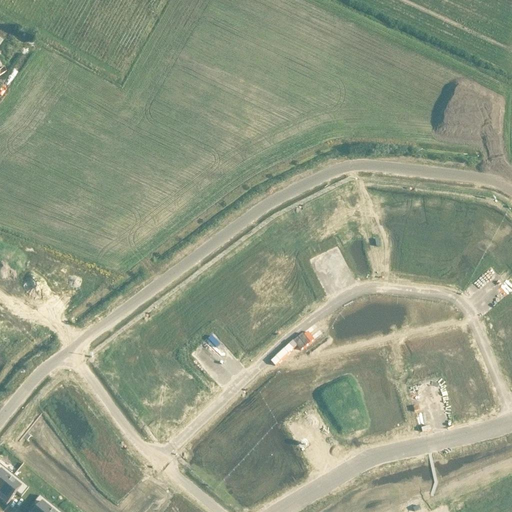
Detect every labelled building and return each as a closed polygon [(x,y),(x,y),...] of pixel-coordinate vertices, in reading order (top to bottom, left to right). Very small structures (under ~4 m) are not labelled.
[(370,191),(368,213),(381,215),(384,192),(370,191)] [(384,192),(381,215),(395,216),(397,194),(384,192)] [(397,194),(395,216),(408,218),(411,195),(397,194)] [(419,196),(416,219),(430,220),(432,198),(419,196)] [(432,198),(430,220),(443,222),(446,199),(432,198)] [(446,199),(443,222),(456,223),(459,201),(446,199)] [(459,201),(456,223),(470,225),(472,202),(459,201)] [(322,204),(311,209),(311,210),(312,209),(323,232),(322,232),(323,233),(333,227),(334,230),(341,226),(335,215),(329,218),(322,204)] [(311,210),(301,215),(308,228),(302,230),(307,242),(314,239),(313,237),(322,232),(323,232),(312,209),(311,210)] [(481,220),(474,230),(480,234),(482,230),(492,236),(505,217),(504,217),(494,211),(486,223),(481,220)] [(511,221),(505,217),(492,236),(502,243),(500,247),(506,250),(511,240),(511,239),(507,236),(511,228),(511,221)] [(276,229),(268,235),(282,254),(290,248),(291,250),(297,246),(289,236),(284,239),(276,229)] [(268,235),(259,241),(274,260),(282,254),(268,235)] [(259,241),(251,247),(266,267),(274,260),(259,241)] [(251,247),(243,254),(251,264),(246,268),(253,279),(259,274),(258,272),(266,267),(251,247)] [(401,256),(398,277),(406,278),(409,255),(400,254),(400,256),(401,256)] [(392,257),(390,276),(398,277),(401,256),(400,256),(392,255),(391,257),(392,257)] [(409,255),(406,278),(415,279),(417,256),(409,255)] [(383,256),(381,275),(390,276),(392,257),(383,256)] [(417,256),(415,279),(423,280),(426,257),(417,256)] [(433,257),(430,281),(439,282),(442,263),(443,258),(433,257)] [(459,263),(456,284),(465,285),(467,266),(468,259),(459,258),(459,263)] [(450,264),(448,283),(456,284),(459,263),(450,262),(449,264),(450,264)] [(442,263),(439,282),(448,283),(450,264),(442,263)] [(229,265),(221,272),(232,287),(240,281),(244,287),(250,283),(242,272),(237,276),(229,265)] [(213,277),(212,277),(224,293),(232,287),(221,272),(213,277)] [(212,277),(205,283),(217,298),(224,293),(212,277)] [(308,278),(301,284),(314,301),(321,296),(308,278)] [(205,283),(197,289),(209,304),(217,298),(205,283),(204,283),(205,283)] [(301,284),(294,289),(295,291),(296,291),(307,306),(314,301),(301,284)] [(197,289),(189,295),(197,306),(192,310),(199,320),(205,316),(201,310),(209,304),(197,289)] [(295,291),(289,296),(301,311),(307,306),(296,291),(295,291)] [(283,300),(282,301),(294,316),(301,311),(289,296),(283,300)] [(280,297),(272,302),(275,306),(276,306),(287,321),(294,316),(282,301),(283,300),(280,297)] [(275,306),(269,311),(280,326),(287,321),(276,306),(275,306)] [(171,310),(162,316),(174,333),(181,328),(186,335),(194,329),(191,325),(194,323),(184,308),(181,311),(175,315),(171,310)] [(500,326),(492,329),(496,340),(511,333),(511,310),(496,317),(500,326)] [(260,314),(254,321),(257,324),(270,338),(277,332),(260,314)] [(157,328),(151,333),(164,351),(172,345),(168,338),(174,333),(162,316),(153,323),(157,328)] [(251,329),(251,330),(264,344),(270,338),(257,324),(251,329)] [(248,326),(242,332),(258,349),(264,344),(251,330),(251,329),(248,326)] [(242,332),(235,338),(252,355),(258,349),(242,332)] [(461,332),(450,335),(455,358),(466,356),(461,332)] [(511,333),(496,340),(501,352),(511,347),(511,333)] [(122,341),(122,342),(135,359),(135,358),(144,352),(148,358),(154,353),(146,343),(141,347),(132,335),(123,342),(122,341)] [(441,336),(440,336),(446,359),(445,359),(445,361),(455,358),(450,335),(441,337),(441,336)] [(440,336),(431,338),(436,359),(435,359),(436,362),(445,359),(446,359),(440,336)] [(235,338),(229,344),(245,361),(252,355),(235,338)] [(422,340),(421,340),(426,359),(425,359),(426,361),(435,359),(436,359),(431,338),(422,340)] [(422,340),(411,342),(411,343),(412,342),(416,361),(417,361),(425,359),(426,359),(421,340),(422,340)] [(122,342),(112,349),(122,362),(117,365),(125,376),(130,372),(126,366),(135,359),(122,342)] [(411,343),(401,345),(406,368),(418,366),(417,361),(416,361),(412,342),(411,343)] [(511,347),(501,352),(506,365),(507,365),(506,364),(511,362),(511,347)] [(377,351),(381,369),(382,374),(393,371),(388,348),(377,351)] [(377,350),(367,352),(367,353),(368,353),(372,372),(381,369),(377,351),(377,350)] [(367,353),(358,355),(358,356),(359,356),(363,374),(372,372),(368,353),(367,353)] [(358,356),(349,358),(354,379),(364,377),(363,374),(359,356),(358,356)] [(349,358),(340,361),(345,382),(354,379),(349,358)] [(340,361),(329,363),(334,384),(345,382),(340,361)] [(323,365),(312,367),(316,386),(327,383),(323,365)] [(303,368),(302,368),(307,388),(316,386),(312,367),(303,369),(303,368)] [(293,370),(298,394),(308,392),(307,388),(302,368),(293,370)] [(193,370),(184,378),(200,395),(206,389),(197,379),(199,377),(193,370)] [(293,370),(283,372),(283,373),(288,394),(288,396),(298,394),(293,370)] [(283,373),(272,375),(277,396),(288,394),(283,373)] [(184,378),(175,387),(182,394),(184,392),(193,401),(200,395),(184,378)] [(486,383),(467,387),(474,414),(483,411),(486,410),(482,396),(488,395),(486,383)] [(58,388),(49,395),(61,410),(81,395),(73,385),(62,393),(58,388)] [(455,385),(448,387),(452,404),(458,402),(460,410),(461,416),(473,413),(473,414),(474,414),(467,387),(456,390),(455,385)] [(164,403),(154,412),(159,417),(158,418),(163,423),(164,422),(169,427),(179,418),(170,408),(174,404),(165,394),(160,399),(164,403)] [(81,395),(61,410),(62,410),(73,425),(81,418),(77,413),(88,405),(81,396),(81,395)] [(253,397),(245,404),(259,420),(265,414),(271,420),(278,413),(263,397),(257,402),(253,397)] [(241,417),(236,422),(251,438),(258,431),(253,426),(259,420),(245,404),(236,412),(241,417)] [(396,412),(386,416),(392,435),(393,434),(403,430),(399,420),(405,418),(401,406),(394,408),(396,412)] [(386,416),(376,419),(382,438),(392,435),(386,416)] [(376,419),(365,423),(372,441),(381,438),(382,438),(376,419)] [(365,423),(355,426),(361,444),(372,441),(365,423)] [(87,427),(79,433),(90,448),(109,434),(102,424),(91,432),(87,427)] [(344,425),(337,427),(341,439),(347,437),(351,448),(361,444),(355,426),(345,430),(344,425)] [(217,430),(209,438),(223,454),(229,448),(235,454),(242,447),(227,430),(222,435),(217,430)] [(109,434),(90,448),(101,463),(110,457),(106,452),(117,444),(109,434)] [(203,459),(197,464),(209,474),(214,470),(215,472),(223,465),(217,459),(223,454),(209,438),(200,446),(205,451),(200,456),(203,459)] [(295,459),(286,465),(296,482),(297,481),(306,475),(300,465),(305,462),(299,451),(293,455),(295,459)] [(118,468),(111,476),(126,489),(134,480),(134,479),(141,470),(131,462),(123,472),(118,468)] [(0,493),(13,477),(0,465),(0,493)] [(286,465),(277,470),(287,487),(296,482),(286,465)] [(277,470),(268,476),(277,492),(286,487),(287,487),(277,470)] [(268,476),(258,481),(268,498),(277,492),(268,476)] [(13,477),(0,493),(0,501),(6,507),(16,494),(21,498),(28,489),(13,477)] [(247,482),(241,486),(247,497),(253,494),(258,503),(268,498),(258,481),(249,486),(247,482)] [(511,489),(508,481),(501,484),(507,496),(511,493),(511,489)] [(503,494),(495,498),(502,511),(507,511),(511,510),(503,494)] [(37,509),(34,511),(51,511),(54,509),(39,496),(32,506),(37,509)] [(502,511),(495,498),(488,502),(492,511),(502,511)] [(192,511),(185,506),(180,501),(174,509),(177,511),(192,511)] [(492,511),(488,502),(480,506),(483,511),(492,511)]
